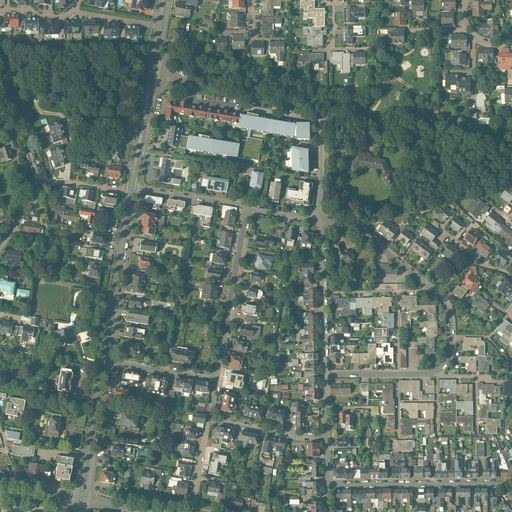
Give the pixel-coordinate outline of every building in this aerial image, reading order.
[(147,2),(137,0),(133,0),(132,5),(131,6),(131,10),(141,11),(141,9),(143,10),(146,10),(147,9),(147,8),(147,7),(147,6),(147,5),(148,2),(147,2)] [(262,0),(262,3),(264,3),(264,6),(262,6),(262,14),(263,14),(263,17),(272,17),(272,6),(280,6),(280,0),(262,0)] [(455,0),(443,0),(444,12),(448,12),(451,12),(451,9),(455,9),(455,2),(456,1),(455,0)] [(302,2),(300,2),(300,9),(308,9),(308,14),(325,13),(325,9),(315,9),(315,2),(302,2)] [(424,2),(412,2),(412,12),(423,12),(424,12),(424,8),(424,2)] [(484,3),(473,3),(473,16),(484,16),(484,10),(492,10),(491,4),(491,2),(484,3)] [(194,6),(186,5),(176,3),(174,15),(185,17),(185,15),(189,16),(191,9),(194,9),(194,6)] [(359,9),(345,9),(345,24),(354,24),(354,18),(358,18),(358,16),(364,16),(364,9),(365,9),(365,6),(359,6),(359,9)] [(448,16),(448,12),(444,12),(441,12),(441,28),(454,28),(454,24),(453,24),(453,16),(448,16)] [(308,14),(307,14),(307,19),(312,19),(312,27),(321,27),(325,27),(325,13),(308,14)] [(409,13),(395,13),(395,25),(405,25),(405,20),(409,20),(409,13)] [(214,19),(204,17),(203,25),(213,26),(214,19)] [(263,17),(262,17),(263,36),(271,36),(271,23),(281,23),(281,17),(272,17),(263,17)] [(498,26),(498,23),(493,23),(488,23),(488,25),(483,25),(483,32),(488,32),(488,35),(498,35),(498,26)] [(312,27),(304,27),(304,32),(307,32),(307,34),(308,34),(308,33),(311,33),(311,41),(308,41),(308,46),(314,46),(314,45),(317,45),(317,46),(322,46),(322,35),(321,35),(321,27),(312,27)] [(403,29),(396,29),(396,32),(394,32),(394,34),(390,34),(390,36),(389,36),(389,37),(390,37),(390,44),(397,44),(397,43),(402,43),(403,43),(403,42),(403,39),(403,33),(403,29)] [(353,30),(343,30),(343,34),(344,34),(344,37),(343,37),(343,45),(353,45),(353,38),(365,37),(365,36),(360,36),(360,30),(353,30)] [(183,33),(173,31),(172,40),(182,42),(182,37),(183,33)] [(244,36),(232,36),(232,44),(235,43),(235,48),(243,48),(243,49),(244,49),(244,36)] [(463,36),(451,36),(451,47),(466,47),(466,44),(466,41),(464,41),(464,39),(463,39),(463,36)] [(226,49),(226,38),(214,39),(214,41),(215,46),(215,49),(222,49),(226,49)] [(285,42),(269,43),(269,46),(270,52),(270,54),(277,54),(277,63),(284,63),(284,54),(285,54),(285,42)] [(264,43),(252,43),(252,53),(258,53),(258,55),(263,55),(263,56),(264,56),(264,43)] [(309,52),(299,52),(299,49),(292,49),(292,61),(304,61),(304,66),(306,66),(307,66),(309,66),(309,54),(309,52)] [(493,60),(493,50),(479,51),(479,59),(485,59),(485,63),(490,63),(491,63),(493,63),(493,60)] [(462,55),(462,51),(452,51),(452,56),(452,61),(453,60),(454,66),(466,66),(466,65),(465,65),(465,55),(462,55)] [(344,55),(344,53),(332,53),(332,63),(336,63),(336,61),(344,61),(344,73),(350,73),(350,63),(350,55),(344,55)] [(361,53),(361,54),(353,54),(353,55),(353,63),(361,63),(361,65),(365,65),(365,53),(361,53)] [(320,54),(313,54),(309,54),(309,66),(310,66),(310,65),(313,64),(313,67),(314,67),(314,64),(319,64),(319,68),(323,68),(324,68),(324,62),(324,54),(320,54)] [(470,79),(458,79),(458,76),(446,76),(446,90),(458,90),(458,93),(470,93),(470,79)] [(483,93),(476,95),(476,108),(484,108),(484,101),(486,100),(483,93)] [(180,106),(172,104),(172,105),(171,105),(170,104),(170,105),(168,106),(167,106),(167,107),(167,108),(165,120),(173,121),(174,113),(188,115),(189,107),(185,107),(186,104),(180,103),(180,106)] [(228,112),(224,112),(224,113),(204,110),(202,110),(203,108),(199,108),(199,109),(189,107),(188,115),(188,116),(189,116),(190,115),(193,116),(192,117),(208,119),(208,118),(211,119),(211,120),(214,120),(215,120),(218,120),(217,121),(233,124),(233,123),(236,123),(236,124),(238,124),(239,115),(229,114),(229,115),(227,114),(228,112)] [(297,126),(257,119),(257,116),(251,115),(247,114),(246,117),(248,117),(247,118),(243,117),(239,116),(238,124),(237,129),(248,130),(250,131),(294,138),(294,137),(295,138),(297,138),(297,140),(310,140),(309,124),(297,124),(297,126)] [(62,119),(46,124),(53,142),(69,137),(62,119)] [(119,124),(109,122),(107,122),(106,127),(108,127),(107,133),(115,135),(115,130),(120,131),(121,126),(119,126),(119,124)] [(182,130),(169,128),(169,133),(166,146),(171,147),(171,148),(176,149),(176,148),(178,136),(181,136),(182,130)] [(11,135),(5,134),(5,138),(9,138),(10,142),(13,141),(13,139),(11,138),(11,135)] [(181,136),(178,136),(176,148),(178,148),(177,154),(184,155),(185,149),(186,150),(188,138),(181,136)] [(201,136),(198,136),(197,138),(199,139),(199,140),(198,139),(188,138),(186,150),(191,151),(234,158),(235,156),(237,157),(239,146),(208,141),(209,138),(201,136)] [(247,141),(242,141),(241,147),(239,146),(237,157),(239,157),(239,158),(258,161),(260,148),(259,147),(260,140),(249,138),(247,138),(247,141)] [(380,143),(370,139),(367,145),(379,150),(380,143)] [(8,147),(0,149),(0,151),(1,153),(0,153),(0,160),(1,163),(12,159),(10,151),(16,149),(14,142),(10,144),(11,146),(9,147),(8,147)] [(64,143),(49,148),(56,169),(71,164),(64,143)] [(122,146),(113,144),(111,159),(120,161),(122,146)] [(308,151),(292,149),(292,150),(290,150),(291,169),(293,169),(293,171),(308,173),(308,151)] [(33,153),(25,155),(28,163),(35,161),(33,153)] [(384,161),(359,156),(349,168),(354,172),(359,166),(380,170),(382,178),(389,176),(384,161)] [(170,160),(160,158),(159,167),(160,167),(158,183),(166,184),(167,179),(170,162),(170,160)] [(183,162),(170,160),(170,162),(174,163),(174,169),(182,170),(183,162)] [(100,166),(88,164),(88,163),(85,162),(85,163),(79,162),(78,168),(87,169),(86,172),(93,173),(93,178),(97,179),(98,174),(98,172),(99,173),(100,168),(99,168),(100,166)] [(43,172),(41,164),(34,167),(37,174),(35,175),(37,183),(47,180),(45,172),(43,172)] [(114,167),(108,166),(107,167),(107,169),(108,170),(107,172),(106,172),(106,175),(107,175),(107,177),(108,177),(117,178),(117,179),(118,179),(119,179),(120,178),(120,175),(120,174),(120,172),(121,171),(121,169),(121,168),(114,167)] [(254,169),(245,168),(244,175),(251,176),(251,172),(253,172),(254,169)] [(253,172),(251,172),(251,176),(249,187),(261,189),(264,174),(253,172)] [(311,178),(278,173),(277,180),(281,181),(281,183),(278,183),(278,184),(282,185),(279,201),(289,202),(290,201),(286,200),(286,201),(285,200),(287,189),(292,190),(294,180),(311,183),(311,178)] [(220,180),(208,178),(207,185),(206,190),(218,192),(218,189),(220,180)] [(223,181),(220,180),(218,189),(227,190),(228,183),(223,182),(223,181)] [(287,189),(285,200),(286,201),(286,200),(290,201),(289,202),(304,204),(304,203),(308,204),(309,204),(311,188),(312,188),(313,184),(312,184),(301,182),(299,193),(295,192),(296,191),(292,190),(287,189)] [(275,184),(271,183),(268,199),(279,201),(282,185),(278,184),(275,184)] [(511,188),(509,186),(503,194),(506,196),(503,199),(509,204),(511,199),(511,188)] [(72,189),(62,187),(61,197),(67,198),(70,199),(71,196),(72,196),(73,192),(71,192),(72,189)] [(93,192),(84,191),(82,201),(88,202),(91,202),(93,192)] [(117,196),(102,193),(102,199),(102,200),(101,200),(100,206),(113,208),(114,205),(115,206),(116,201),(117,196)] [(162,199),(145,197),(144,203),(146,204),(145,207),(146,207),(146,206),(159,208),(158,209),(159,209),(159,206),(161,206),(162,199)] [(185,203),(168,200),(167,207),(168,207),(168,210),(182,212),(181,212),(182,212),(183,209),(184,209),(185,203)] [(482,203),(478,200),(477,201),(468,211),(472,214),(472,216),(473,216),(475,216),(476,217),(480,212),(484,215),(489,209),(487,207),(484,204),(482,203)] [(507,205),(503,210),(507,214),(511,209),(507,205)] [(213,209),(197,206),(196,215),(203,216),(202,227),(210,228),(213,209)] [(231,207),(223,206),(222,212),(226,212),(236,214),(237,208),(231,207)] [(55,208),(52,209),(49,209),(49,214),(49,218),(53,218),(52,220),(57,221),(58,215),(64,216),(64,213),(64,212),(65,208),(59,207),(58,212),(56,211),(55,208)] [(446,209),(436,210),(437,214),(438,215),(439,220),(442,219),(444,221),(447,217),(449,217),(449,213),(450,212),(446,209)] [(94,212),(80,210),(79,216),(74,215),(74,217),(73,217),(72,221),(78,222),(86,223),(86,224),(89,225),(92,225),(94,212)] [(64,212),(64,213),(64,216),(63,220),(72,221),(73,217),(74,217),(74,215),(75,213),(64,212)] [(236,214),(226,212),(224,219),(235,221),(236,214)] [(503,222),(491,213),(485,220),(492,226),(490,228),(495,232),(496,231),(501,224),(503,222)] [(154,215),(143,214),(142,224),(152,225),(153,221),(154,221),(154,215)] [(235,221),(224,219),(223,227),(227,227),(233,228),(235,221)] [(463,224),(456,219),(453,222),(453,223),(452,225),(452,227),(455,229),(456,230),(457,231),(459,231),(461,228),(462,228),(465,225),(463,224)] [(397,231),(386,222),(379,232),(390,240),(397,231)] [(33,224),(24,223),(23,232),(34,234),(35,226),(35,225),(33,224)] [(152,225),(142,224),(140,232),(141,234),(144,234),(153,235),(154,230),(151,229),(152,225)] [(434,230),(428,225),(426,224),(423,229),(424,230),(422,233),(426,235),(425,236),(431,242),(432,242),(433,240),(436,236),(432,233),(434,230)] [(501,224),(496,231),(499,234),(504,227),(501,224)] [(511,243),(511,232),(504,227),(499,234),(502,237),(503,235),(507,238),(504,242),(509,247),(510,246),(511,243)] [(474,231),(471,229),(469,233),(464,239),(468,242),(469,240),(474,244),(477,240),(477,239),(479,235),(474,231)] [(288,231),(287,241),(291,242),(291,240),(295,241),(296,232),(288,231)] [(407,232),(405,231),(403,234),(398,239),(401,241),(401,242),(404,244),(405,242),(407,243),(409,241),(410,241),(413,237),(407,233),(407,232)] [(226,233),(222,233),(221,240),(231,242),(233,235),(226,233)] [(106,236),(93,234),(92,239),(89,238),(89,242),(92,243),(91,243),(101,245),(101,248),(102,248),(107,249),(108,246),(104,245),(104,244),(105,244),(106,241),(105,241),(106,236)] [(313,235),(304,234),(302,243),(307,244),(311,245),(312,245),(313,235)] [(267,240),(257,238),(255,247),(266,249),(266,247),(271,247),(272,243),(273,243),(274,239),(267,238),(267,240)] [(231,242),(221,240),(220,247),(224,248),(229,249),(230,249),(231,242)] [(419,242),(417,240),(417,242),(412,248),(419,253),(425,246),(419,242)] [(438,244),(433,240),(432,242),(431,242),(429,245),(430,246),(434,249),(438,244)] [(481,240),(476,247),(479,250),(484,243),(485,244),(485,243),(481,240)] [(151,243),(141,241),(139,251),(143,251),(150,252),(151,243)] [(485,244),(484,243),(479,250),(478,252),(482,255),(482,256),(484,257),(485,257),(486,258),(490,254),(488,253),(491,249),(488,247),(488,246),(488,245),(487,244),(485,244)] [(341,244),(335,245),(337,251),(338,251),(338,252),(343,252),(341,244)] [(454,248),(450,244),(449,245),(446,249),(446,250),(444,253),(448,257),(449,258),(451,259),(452,259),(455,256),(458,253),(454,250),(454,248)] [(428,249),(425,246),(419,253),(419,254),(421,256),(423,256),(427,259),(431,253),(432,252),(428,249)] [(88,249),(84,248),(83,257),(85,257),(102,260),(103,252),(101,251),(88,249)] [(15,253),(8,252),(7,261),(11,261),(11,263),(14,263),(14,262),(18,262),(20,253),(15,253)] [(343,252),(338,252),(338,269),(340,269),(341,270),(344,270),(345,269),(345,266),(344,265),(343,265),(343,264),(346,261),(348,261),(348,262),(349,262),(351,263),(354,263),(354,252),(343,252)] [(504,256),(500,253),(496,258),(498,259),(495,262),(498,264),(499,263),(504,266),(507,261),(510,258),(508,257),(505,254),(504,256)] [(225,256),(216,255),(215,259),(212,259),(211,263),(214,263),(223,265),(225,256)] [(272,259),(257,257),(256,264),(255,264),(254,267),(256,267),(255,268),(266,270),(267,265),(267,263),(271,263),(272,259)] [(151,260),(140,258),(139,263),(139,264),(138,266),(139,267),(141,267),(147,268),(150,269),(151,260)] [(313,264),(298,265),(299,274),(305,273),(305,281),(312,281),(311,273),(313,273),(313,264)] [(376,275),(397,275),(397,269),(389,269),(389,264),(376,264),(376,275)] [(101,268),(90,266),(89,272),(88,277),(99,278),(101,268)] [(216,272),(212,271),(210,271),(209,280),(217,281),(219,282),(219,279),(220,273),(216,272)] [(262,275),(251,273),(249,282),(259,283),(260,280),(262,280),(262,275)] [(144,275),(138,274),(138,276),(134,276),(133,283),(142,284),(142,280),(143,280),(144,275)] [(475,277),(470,276),(468,278),(469,282),(467,282),(466,283),(467,284),(465,287),(465,288),(468,290),(470,290),(473,292),(475,292),(477,289),(477,288),(480,284),(479,283),(476,280),(475,277)] [(14,282),(5,278),(4,279),(0,277),(0,286),(9,291),(15,293),(18,294),(21,287),(13,283),(14,282)] [(507,281),(504,278),(500,283),(499,282),(496,285),(497,287),(496,287),(498,289),(497,289),(498,289),(499,288),(501,290),(501,292),(505,295),(508,291),(510,291),(511,289),(511,288),(511,286),(511,285),(509,284),(508,284),(506,282),(507,281)] [(142,284),(133,283),(132,290),(136,290),(135,293),(141,293),(141,289),(142,284)] [(59,293),(60,286),(40,284),(39,294),(49,296),(48,306),(56,307),(56,301),(68,303),(69,294),(59,293)] [(207,286),(205,285),(204,288),(203,289),(202,292),(217,294),(218,291),(216,290),(217,287),(214,287),(207,286)] [(466,292),(468,290),(465,288),(465,287),(462,285),(460,288),(458,286),(452,293),(458,297),(460,295),(463,297),(467,293),(466,292)] [(260,292),(259,291),(248,289),(247,297),(257,299),(259,299),(261,298),(261,297),(262,296),(262,294),(262,293),(261,292),(260,292)] [(32,292),(23,291),(22,295),(28,296),(27,302),(31,303),(32,294),(32,292)] [(217,294),(202,292),(202,295),(203,297),(203,299),(205,300),(212,301),(215,301),(215,298),(217,298),(217,294)] [(485,301),(478,295),(476,298),(472,303),(478,308),(477,309),(483,313),(490,305),(485,302),(485,301)] [(401,320),(401,328),(410,327),(410,325),(410,318),(417,318),(417,313),(421,313),(421,312),(423,312),(427,312),(428,322),(417,322),(417,328),(427,328),(427,337),(417,337),(417,342),(408,342),(409,348),(417,348),(417,345),(420,345),(420,343),(425,343),(425,347),(426,347),(426,353),(434,353),(434,337),(437,337),(437,322),(435,322),(435,306),(417,307),(417,297),(400,298),(400,307),(409,306),(409,312),(402,313),(402,320),(401,320)] [(142,300),(130,298),(128,306),(131,307),(130,308),(140,310),(142,309),(142,306),(141,304),(143,303),(143,301),(142,300)] [(356,299),(336,299),(336,308),(344,308),(344,315),(356,315),(356,308),(356,299)] [(372,299),(356,299),(356,308),(366,308),(366,315),(372,315),(372,307),(372,299)] [(391,299),(372,299),(372,307),(380,307),(380,314),(381,314),(388,314),(388,307),(391,307),(391,299)] [(258,307),(245,305),(244,307),(242,306),(240,312),(243,312),(243,314),(245,315),(253,316),(257,317),(258,307)] [(143,316),(127,314),(126,322),(147,325),(148,317),(143,316)] [(388,314),(381,314),(381,315),(381,325),(382,325),(382,329),(388,329),(394,329),(394,314),(388,314)] [(317,317),(309,316),(309,321),(310,321),(310,324),(316,325),(318,325),(317,317)] [(39,319),(32,318),(31,326),(34,327),(37,327),(39,319)] [(13,323),(0,320),(0,330),(1,331),(0,333),(1,334),(4,334),(5,333),(11,334),(13,326),(13,323)] [(511,326),(511,327),(506,323),(505,323),(505,324),(504,324),(503,326),(503,327),(500,330),(506,335),(502,340),(509,346),(509,345),(511,341),(511,333),(511,331),(511,326)] [(251,327),(241,326),(239,335),(247,336),(247,340),(251,341),(251,339),(257,340),(258,331),(257,331),(257,326),(251,325),(251,327)] [(19,327),(13,326),(11,334),(11,335),(18,336),(19,327)] [(30,329),(19,327),(18,336),(21,336),(20,341),(29,342),(29,338),(33,338),(33,333),(34,334),(35,332),(34,331),(34,330),(34,327),(31,326),(30,329)] [(145,331),(125,328),(124,337),(128,338),(128,341),(135,342),(136,339),(141,339),(141,335),(144,335),(145,331)] [(67,331),(53,332),(54,342),(59,342),(59,346),(61,346),(62,347),(64,346),(64,345),(69,345),(68,339),(75,337),(72,329),(67,331)] [(388,338),(388,329),(382,329),(374,329),(375,337),(376,337),(376,344),(381,344),(387,344),(387,338),(388,338)] [(318,334),(310,334),(310,336),(310,339),(307,339),(307,338),(300,338),(300,342),(309,343),(318,343),(318,334)] [(339,337),(331,337),(332,346),(339,346),(343,346),(343,341),(339,341),(339,337)] [(481,339),(464,339),(464,347),(465,349),(471,348),(472,350),(476,350),(477,351),(479,351),(479,357),(482,357),(484,357),(484,343),(481,342),(481,339)] [(240,341),(236,341),(235,350),(244,351),(244,350),(246,351),(247,346),(244,346),(245,342),(240,341)] [(140,345),(124,343),(122,354),(135,356),(136,351),(140,351),(140,345)] [(318,343),(309,343),(309,346),(305,346),(305,352),(318,352),(318,343)] [(376,344),(368,344),(368,355),(359,355),(359,364),(370,364),(370,363),(375,363),(375,359),(376,359),(376,354),(376,349),(376,344)] [(390,351),(390,344),(387,344),(381,344),(381,348),(381,349),(376,349),(376,354),(384,354),(384,364),(389,364),(393,364),(393,351),(390,351)] [(177,351),(170,350),(169,356),(171,356),(170,362),(179,364),(182,349),(177,348),(177,351)] [(187,350),(182,349),(179,364),(189,365),(190,359),(192,360),(193,354),(186,353),(187,350)] [(359,354),(353,354),(350,364),(359,364),(359,355),(359,354)] [(239,358),(235,357),(231,357),(229,366),(241,368),(243,359),(239,358)] [(476,357),(461,357),(461,363),(467,363),(467,372),(476,372),(476,361),(476,357)] [(486,359),(482,359),(482,357),(479,357),(476,357),(476,361),(479,361),(479,372),(487,372),(487,363),(491,363),(492,362),(492,357),(486,357),(486,359)] [(318,367),(310,367),(306,367),(306,375),(310,376),(318,376),(318,367)] [(61,372),(57,391),(63,392),(64,393),(65,394),(66,394),(67,394),(68,393),(69,393),(70,388),(71,388),(72,379),(71,379),(72,374),(70,374),(61,372)] [(129,373),(123,372),(121,382),(139,385),(141,375),(135,374),(135,373),(129,372),(129,373)] [(165,393),(168,379),(161,378),(161,377),(155,376),(155,377),(148,376),(146,390),(146,393),(164,396),(165,393)] [(232,376),(228,376),(226,384),(236,385),(238,377),(237,377),(234,377),(232,376)] [(179,379),(176,379),(174,388),(182,390),(183,381),(179,380),(179,379)] [(456,380),(443,380),(443,387),(449,387),(449,394),(456,394),(456,393),(456,385),(456,380)] [(187,381),(183,381),(182,390),(190,391),(191,381),(187,381)] [(203,383),(196,382),(195,391),(202,392),(203,383)] [(413,382),(401,382),(401,392),(413,392),(413,397),(419,397),(419,392),(419,383),(413,383),(413,382)] [(209,384),(203,383),(202,392),(209,394),(210,386),(209,384)] [(368,384),(360,384),(360,393),(368,392),(368,390),(368,384)] [(393,384),(376,384),(376,388),(376,390),(384,390),(384,400),(393,400),(393,384)] [(350,385),(330,386),(331,395),(350,394),(350,385)] [(472,385),(460,385),(460,393),(460,394),(464,394),(464,402),(471,402),(472,402),(472,385)] [(491,387),(491,386),(483,386),(483,388),(483,390),(483,393),(486,393),(491,393),(491,396),(499,396),(499,392),(500,392),(500,387),(491,387)] [(128,391),(115,388),(114,395),(113,395),(113,397),(113,398),(113,399),(129,401),(130,396),(127,396),(128,391)] [(483,393),(483,390),(479,390),(479,397),(480,397),(480,399),(479,399),(479,405),(481,405),(488,405),(488,399),(486,399),(486,393),(483,393)] [(311,391),(311,396),(307,396),(307,399),(307,400),(311,400),(319,400),(318,391),(311,391)] [(230,395),(224,394),(223,402),(233,404),(234,399),(234,395),(230,395)] [(449,394),(439,394),(439,403),(445,403),(445,402),(447,402),(447,400),(451,400),(451,408),(452,408),(457,408),(457,402),(456,394),(449,394)] [(24,400),(12,398),(11,404),(7,403),(6,409),(5,415),(8,415),(17,417),(18,411),(20,413),(23,414),(25,401),(24,401),(24,400)] [(384,400),(382,400),(382,405),(385,405),(385,413),(381,413),(381,415),(394,415),(394,400),(393,400),(384,400)] [(233,404),(223,402),(221,411),(231,413),(232,409),(233,404)] [(464,402),(457,402),(457,408),(466,408),(466,416),(473,416),(473,408),(471,408),(471,402),(464,402)] [(305,403),(292,403),(292,405),(292,413),(296,412),(305,412),(305,403)] [(405,408),(405,410),(409,413),(411,413),(413,415),(413,419),(418,419),(418,410),(418,404),(401,404),(401,408),(405,408)] [(434,419),(433,404),(418,404),(418,410),(427,410),(427,419),(432,419),(434,419)] [(120,407),(111,405),(110,412),(119,413),(120,407)] [(253,407),(245,405),(243,415),(251,417),(253,407)] [(488,405),(481,405),(481,411),(479,411),(479,419),(486,419),(486,411),(496,411),(496,405),(488,405)] [(262,408),(253,407),(251,417),(260,418),(262,408)] [(452,412),(440,412),(440,422),(447,422),(447,425),(451,425),(451,423),(457,423),(457,417),(457,408),(452,408),(452,412)] [(277,410),(268,409),(266,419),(275,420),(277,410)] [(285,412),(277,410),(275,420),(283,422),(285,412)] [(305,412),(296,412),(296,420),(296,421),(305,421),(305,412)] [(61,415),(48,413),(48,418),(51,419),(48,436),(57,437),(61,415)] [(139,416),(121,413),(120,420),(118,420),(116,429),(125,430),(125,428),(130,429),(130,431),(139,433),(140,424),(143,425),(144,419),(138,418),(139,416)] [(205,416),(193,414),(191,421),(203,423),(205,416)] [(394,415),(381,415),(382,422),(386,422),(386,430),(394,430),(394,415)] [(471,417),(457,417),(457,423),(465,423),(465,432),(472,432),(472,423),(471,423),(471,417)] [(411,419),(403,419),(403,426),(401,426),(401,436),(411,436),(411,425),(418,425),(418,419),(413,419),(411,419)] [(427,419),(418,419),(418,425),(418,426),(425,426),(425,435),(430,435),(430,434),(434,434),(434,425),(432,425),(432,419),(427,419)] [(501,428),(501,420),(491,420),(491,423),(486,423),(486,425),(485,426),(485,430),(489,430),(489,433),(493,433),(497,433),(497,428),(501,428)] [(305,421),(296,421),(297,431),(305,431),(305,421)] [(224,429),(217,428),(216,429),(215,429),(213,436),(215,436),(215,438),(222,439),(224,429)] [(232,431),(224,429),(222,439),(227,440),(232,441),(233,432),(232,432),(232,431)] [(197,431),(188,430),(188,431),(185,431),(185,432),(185,435),(187,436),(187,438),(196,440),(197,431)] [(20,433),(5,431),(7,439),(13,440),(19,441),(19,440),(20,433)] [(249,434),(239,432),(238,441),(247,443),(249,434)] [(258,435),(249,434),(247,443),(257,445),(258,435)] [(277,439),(265,437),(262,453),(270,454),(271,450),(275,451),(276,448),(277,439)] [(285,441),(277,439),(276,448),(280,449),(283,449),(284,449),(285,441)] [(347,439),(338,439),(338,447),(347,447),(347,445),(347,439)] [(195,443),(181,441),(180,444),(177,443),(176,449),(183,450),(182,452),(183,452),(182,456),(193,457),(195,443)] [(404,442),(400,442),(394,442),(394,447),(395,447),(395,452),(412,452),(412,446),(410,446),(410,442),(404,442)] [(318,448),(318,444),(307,445),(307,457),(318,457),(318,453),(319,453),(319,448),(318,448)] [(35,447),(20,445),(20,447),(32,449),(32,452),(30,452),(30,455),(34,455),(35,447)] [(20,447),(12,446),(12,450),(14,451),(13,455),(19,456),(20,456),(19,455),(19,453),(23,454),(23,456),(29,458),(30,455),(30,452),(32,452),(32,449),(20,447)] [(125,449),(113,447),(111,457),(124,459),(124,455),(137,458),(139,450),(137,449),(137,446),(135,446),(134,449),(125,448),(125,449)] [(233,451),(222,449),(221,456),(229,457),(231,458),(233,451)] [(221,456),(213,454),(212,464),(210,474),(217,475),(219,466),(227,467),(229,457),(221,456)] [(7,455),(0,456),(0,472),(7,471),(6,466),(11,465),(9,459),(7,455)] [(73,459),(62,457),(61,466),(71,467),(72,463),(73,459)] [(341,470),(334,470),(334,477),(336,479),(346,479),(346,470),(346,463),(346,460),(345,460),(345,463),(340,463),(340,468),(341,469),(341,470)] [(181,462),(178,461),(177,467),(180,468),(178,476),(189,478),(190,470),(191,470),(192,463),(181,462)] [(33,464),(30,466),(28,466),(27,471),(29,471),(28,478),(30,478),(32,481),(39,482),(39,478),(36,475),(37,469),(40,470),(41,465),(33,464)] [(61,466),(58,465),(56,472),(55,479),(69,482),(70,474),(71,474),(72,467),(71,467),(61,466)] [(272,469),(262,467),(260,473),(271,475),(272,469)] [(508,469),(504,469),(504,470),(502,470),(502,478),(510,477),(508,469)] [(398,470),(392,470),(392,479),(401,479),(401,470),(398,470)] [(410,470),(404,470),(401,470),(401,479),(410,479),(410,470)] [(423,470),(421,470),(420,470),(414,470),(414,479),(423,478),(423,470)] [(154,474),(141,472),(141,477),(142,478),(141,482),(146,483),(146,489),(151,489),(150,494),(152,485),(153,485),(154,476),(155,474),(154,474)] [(115,475),(102,473),(101,477),(100,483),(113,485),(115,475)] [(181,483),(171,481),(171,484),(176,484),(175,492),(186,494),(187,484),(181,483)] [(220,485),(209,483),(208,491),(219,493),(219,489),(220,485)] [(226,490),(219,489),(219,493),(218,495),(217,502),(222,503),(223,504),(224,497),(226,490)] [(425,490),(417,491),(417,499),(419,499),(425,498),(425,490)] [(343,491),(336,491),(334,493),(334,500),(338,500),(343,500),(343,491)] [(359,491),(351,491),(351,500),(352,500),(359,499),(359,491)] [(375,491),(367,491),(367,499),(369,499),(375,499),(375,491)] [(383,491),(375,491),(375,499),(378,499),(381,499),(383,499),(383,491)] [(391,499),(391,491),(383,491),(383,499),(384,499),(391,499)] [(403,491),(392,491),(393,499),(397,499),(397,500),(399,500),(402,501),(402,499),(403,499),(403,491)] [(411,499),(411,491),(403,491),(403,499),(407,499),(411,499)] [(248,499),(244,498),(243,501),(241,508),(248,510),(250,500),(248,499)] [(238,500),(230,499),(228,505),(229,505),(236,507),(238,500)] [(264,511),(266,504),(256,502),(256,501),(253,500),(250,500),(248,510),(258,511),(264,511)]
